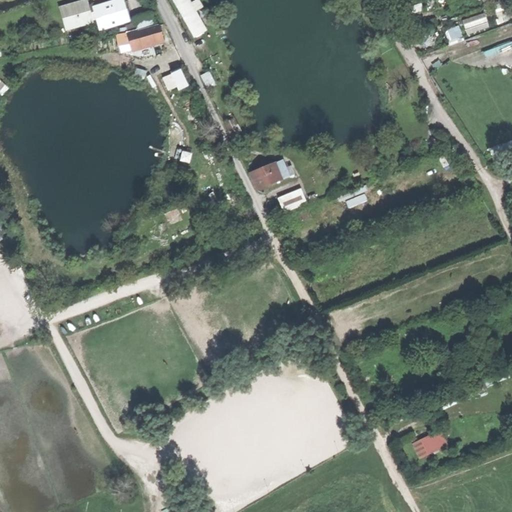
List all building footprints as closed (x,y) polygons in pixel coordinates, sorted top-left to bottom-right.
[(84,0),(64,6),(71,29),(93,22),(92,19),(87,4),(86,0),(84,0)] [(96,18),(99,29),(128,19),(122,0),(118,0),(93,8),(96,18)] [(174,0),(195,37),(206,31),(188,0),(174,0)] [(87,4),(92,19),(96,18),(93,8),(91,3),(87,4)] [(464,19),(470,34),(492,26),(486,11),(464,19)] [(496,17),(499,24),(511,18),(511,16),(510,12),(496,17)] [(127,33),(130,43),(160,34),(157,23),(127,33)] [(461,25),(447,30),(452,44),(467,38),(461,25)] [(171,73),(179,90),(187,86),(180,70),(171,73)] [(215,105),(235,145),(245,140),(225,100),(215,105)] [(251,174),(258,190),(289,178),(283,162),(251,174)] [(281,197),(287,212),(310,203),(304,187),(281,197)] [(363,187),(340,195),(342,201),(365,194),(363,187)] [(351,206),(370,202),(369,195),(349,199),(351,206)] [(244,368),(215,384),(219,391),(248,375),(244,368)] [(414,443),(421,458),(451,445),(444,429),(414,443)]
